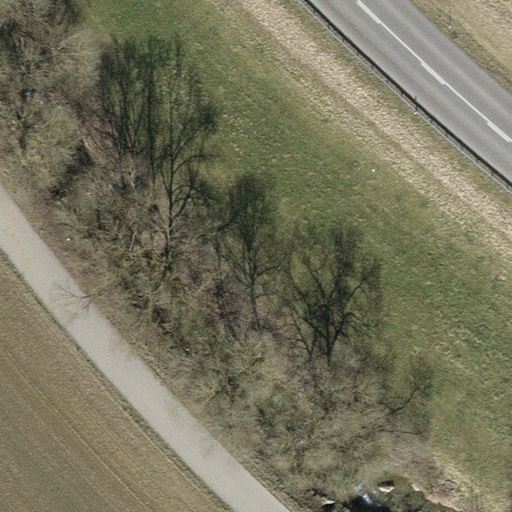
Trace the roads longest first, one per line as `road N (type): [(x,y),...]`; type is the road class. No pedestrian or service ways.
road 1 (track): [(0,202),(66,302),(265,511)]
road 2 (secondary): [(350,0),(511,149)]
